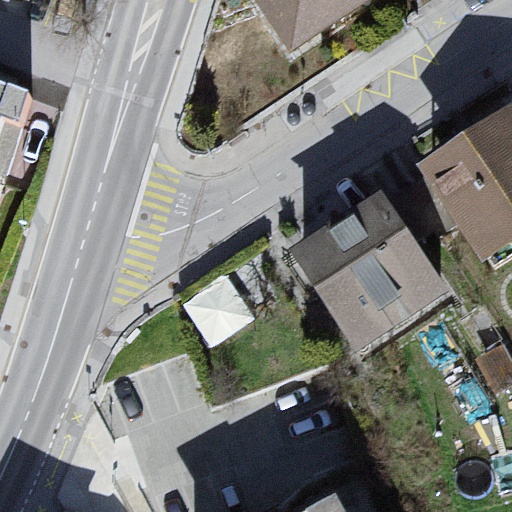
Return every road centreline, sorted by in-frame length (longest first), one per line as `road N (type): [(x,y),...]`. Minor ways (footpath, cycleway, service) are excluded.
road 1 (residential): [(511,16),(226,206),(151,237),(86,229)]
road 2 (secondary): [(0,471),(39,381),(86,229)]
road 3 (secondary): [(103,174),(175,0)]
road 4 (secondary): [(135,0),(103,174)]
